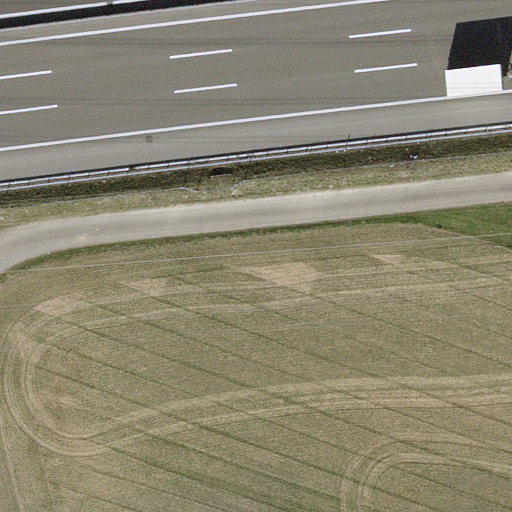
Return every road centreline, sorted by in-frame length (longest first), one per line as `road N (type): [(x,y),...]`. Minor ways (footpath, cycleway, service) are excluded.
road 1 (unclassified): [(511,187),(88,230),(0,255)]
road 2 (motorway): [(0,97),(511,39)]
